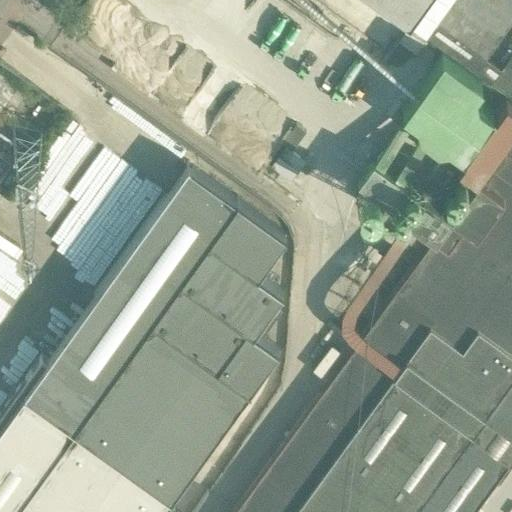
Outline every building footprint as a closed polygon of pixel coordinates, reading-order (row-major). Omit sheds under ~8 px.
[(374,0),(408,24),(409,23),(425,0),(374,0)] [(511,0),(450,0),(424,36),(489,83),(492,80),(501,67),(500,67),(485,56),(511,18),(511,0)] [(511,52),(500,67),(501,67),(492,80),(511,94),(511,52)] [(447,140),(460,149),(462,150),(492,108),(477,97),(475,88),(482,78),(462,64),(456,73),(446,75),(431,64),(401,106),(415,117),(417,127),(437,141),(447,140)] [(457,163),(474,175),(511,123),(511,102),(505,98),(457,163)] [(305,131),(295,124),(281,143),(284,146),(290,150),(305,131)] [(511,126),(450,211),(421,190),(404,214),(406,216),(433,235),(230,511),(467,511),(511,451),(511,126)] [(460,149),(447,140),(438,152),(451,161),(460,149)] [(305,161),(290,150),(284,146),(277,156),(297,171),(305,161)] [(0,150),(0,178),(14,160),(0,150)] [(277,156),(270,167),(290,182),(297,171),(277,156)] [(14,390),(19,393),(13,401),(9,398),(0,409),(0,511),(156,511),(169,494),(276,347),(277,348),(278,347),(263,336),(282,310),(272,303),(281,290),(282,291),(282,290),(257,271),(285,233),(192,164),(169,196),(164,193),(93,291),(98,295),(50,361),(41,355),(42,354),(41,353),(14,390)] [(364,184),(354,197),(369,208),(378,195),(364,184)] [(369,208),(367,211),(395,231),(406,216),(404,214),(378,195),(369,208)] [(0,304),(24,264),(0,250),(0,304)]
